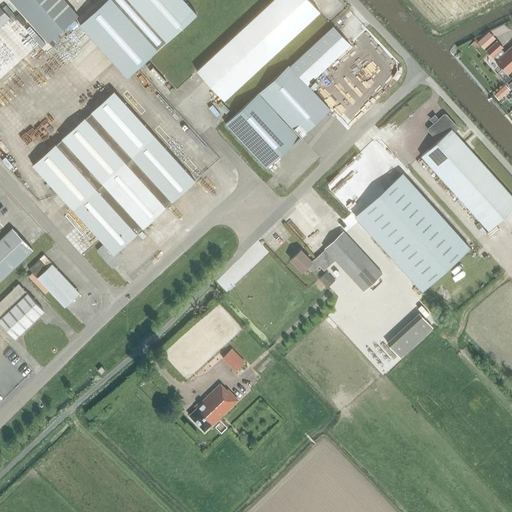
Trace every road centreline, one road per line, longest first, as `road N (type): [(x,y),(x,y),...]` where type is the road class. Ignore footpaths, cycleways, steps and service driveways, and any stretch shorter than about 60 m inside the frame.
road 1 (unclassified): [(262,229),(421,72)]
road 2 (unclassified): [(116,306),(0,176)]
road 3 (unclassified): [(0,422),(116,306)]
road 4 (unclassified): [(116,306),(233,199)]
road 5 (unclassified): [(511,171),(421,72)]
